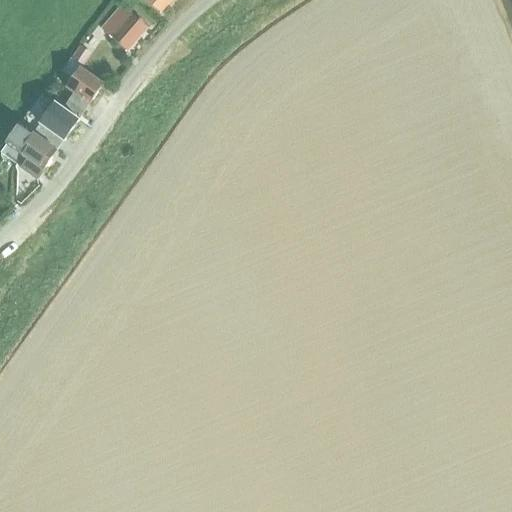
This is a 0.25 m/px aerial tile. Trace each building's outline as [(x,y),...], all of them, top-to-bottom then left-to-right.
[(146,0),(161,14),(173,0),(146,0)] [(103,32),(128,53),(148,30),(123,9),(103,32)] [(101,43),(90,36),(86,42),(97,49),(101,43)] [(67,107),(82,118),(104,87),(82,72),(84,69),(73,61),(65,73),(75,80),(67,91),(75,96),(67,107)] [(48,117),(34,136),(58,153),(79,123),(42,97),(35,108),(48,117)] [(34,136),(21,127),(1,156),(38,182),(58,153),(34,136)]
